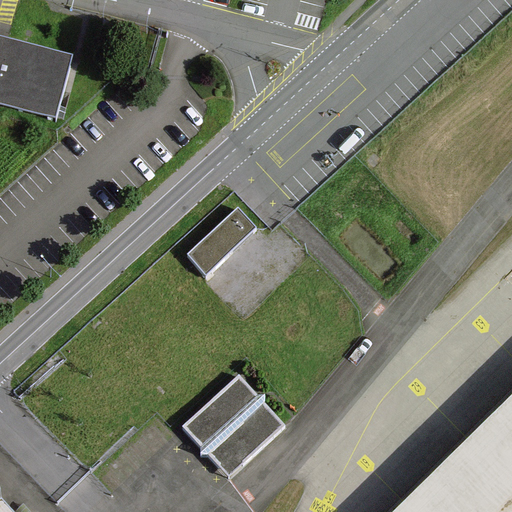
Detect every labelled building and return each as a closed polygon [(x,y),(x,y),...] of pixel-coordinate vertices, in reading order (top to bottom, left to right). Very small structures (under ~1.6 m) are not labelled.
[(74,57),(0,36),(0,107),(57,122),(74,57)] [(238,210),(188,257),(207,276),(256,229),(238,210)] [(260,395),(239,373),(180,429),(227,479),(287,423),(260,395)] [(404,501),(392,511),(511,511),(511,394),(467,438),(404,501)] [(102,476),(125,499),(160,465),(168,473),(187,455),(156,423),(102,476)] [(194,500),(214,481),(190,455),(170,474),(194,500)] [(0,511),(14,511),(1,498),(0,498),(0,511)]
